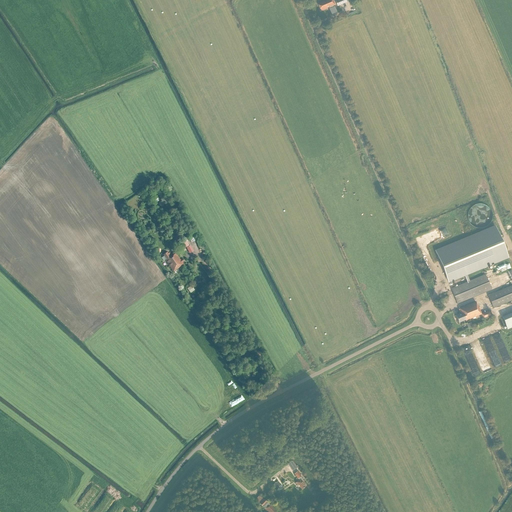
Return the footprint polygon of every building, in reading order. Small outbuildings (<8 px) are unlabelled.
[(335,5),(332,0),(324,0),(323,1),(319,3),(319,2),(317,3),(321,11),(329,8),(329,9),(331,15),(336,12),(334,7),(333,6),(335,5)] [(164,205),(169,202),(164,193),(159,195),(162,200),(158,202),(160,206),(163,204),(164,205)] [(470,209),(469,210),(468,212),(468,214),(468,217),(468,219),(469,221),(470,223),(472,225),(474,227),(476,228),(479,228),(482,228),(485,227),(488,225),(489,224),(491,222),(492,220),(492,218),(493,216),(492,214),(492,211),(491,209),(489,207),(488,206),(486,205),(484,204),(481,203),(479,203),(477,204),(475,204),(473,206),(471,207),(470,209)] [(467,282),(469,281),(466,274),(508,257),(504,249),(506,249),(505,246),(503,247),(495,227),(435,251),(448,282),(464,275),(467,282)] [(170,257),(167,252),(163,255),(164,256),(162,258),(163,260),(165,259),(173,271),(183,264),(182,262),(184,260),(182,258),(180,260),(175,253),(170,257)] [(457,303),(491,289),(485,274),(469,281),(467,282),(451,288),(457,303)] [(493,308),(511,300),(511,285),(488,295),(493,308)] [(481,314),(477,305),(475,302),(459,308),(461,313),(455,315),(458,322),(465,320),(481,314)] [(507,330),(511,327),(511,313),(502,317),(507,330)] [(511,360),(508,349),(500,352),(504,363),(511,360)] [(464,357),(466,356),(475,377),(482,374),(477,362),(474,363),(473,359),(470,361),(468,355),(472,354),(471,350),(462,353),(464,357)] [(486,357),(479,361),(484,372),(492,369),(486,357)] [(301,476),(298,478),(299,480),(295,483),(297,485),(298,485),(301,489),(305,486),(304,485),(305,485),(301,480),(303,479),(301,476)] [(287,485),(291,482),(288,478),(284,481),(285,482),(283,484),(285,487),(287,485)] [(259,504),(263,499),(259,495),(255,499),(259,504)] [(75,511),(84,511),(85,511),(70,497),(65,502),(75,511)] [(263,499),(259,504),(262,506),(265,508),(264,508),(267,511),(276,511),(273,509),(274,509),(267,502),(266,502),(264,499),(263,499)]
